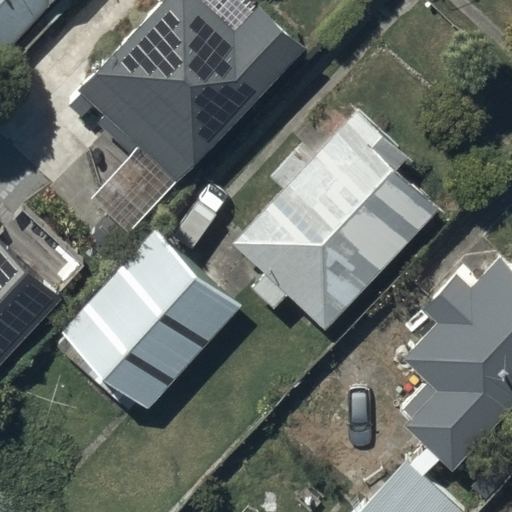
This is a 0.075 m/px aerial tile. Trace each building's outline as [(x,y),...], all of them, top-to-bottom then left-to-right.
[(0,0),(0,46),(1,48),(45,0),(0,0)] [(184,167),(306,35),(268,0),(250,0),(237,14),(221,0),(152,0),(69,90),(83,103),(95,89),(106,100),(99,108),(133,140),(144,129),(184,167)] [(288,177),(235,232),(267,262),(255,275),(278,297),(292,282),(330,319),(445,200),(399,157),(409,147),(360,100),(316,146),(302,134),(273,163),(288,177)] [(244,295),(159,219),(59,332),(144,408),(244,295)] [(0,352),(63,284),(0,227),(0,352)] [(412,452),(354,511),(468,511),(479,502),(437,462),(443,456),(454,465),(511,404),(511,259),(500,248),(473,278),(461,266),(427,302),(440,315),(405,351),(429,374),(402,403),(412,412),(407,417),(430,438),(414,455),(412,452)]
